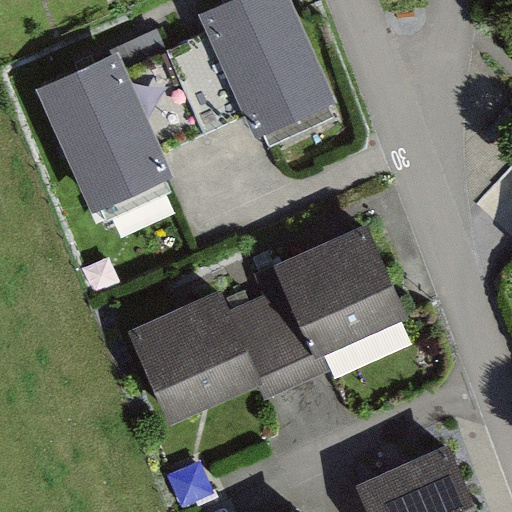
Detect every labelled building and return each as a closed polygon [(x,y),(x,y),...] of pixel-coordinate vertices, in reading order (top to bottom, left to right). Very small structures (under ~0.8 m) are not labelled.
[(198,28),(162,44),(201,126),(238,109),(249,132),(330,94),(286,0),(203,0),(188,7),(198,28)] [(111,43),(29,81),(86,204),(164,169),(154,148),(201,126),(162,44),(120,63),(111,43)] [(366,217),(267,260),(310,359),(409,316),(366,217)] [(218,286),(120,328),(163,427),(261,385),(218,286)] [(482,511),(450,439),(352,481),(365,511),(482,511)] [(303,511),(298,498),(266,511),(303,511)]
